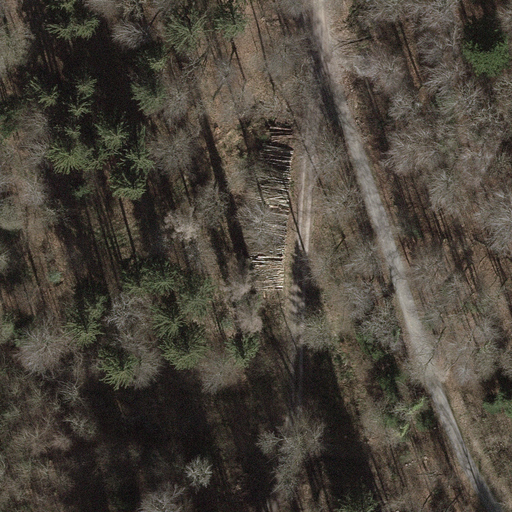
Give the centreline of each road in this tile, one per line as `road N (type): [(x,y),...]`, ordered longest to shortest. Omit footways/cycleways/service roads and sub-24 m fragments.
road 1 (track): [(496,511),(443,402),(320,46)]
road 2 (track): [(272,511),(291,475),(320,46)]
